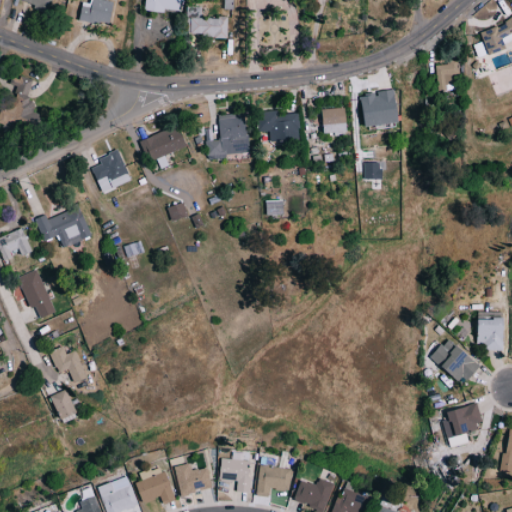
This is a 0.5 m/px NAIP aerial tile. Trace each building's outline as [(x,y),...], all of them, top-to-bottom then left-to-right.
[(20,0),(20,3),(49,10),(51,0),(20,0)] [(109,25),(114,2),(105,0),(90,0),(90,3),(83,2),(79,18),(109,25)] [(180,13),(182,0),(144,0),(144,8),(180,13)] [(227,36),(228,17),(191,16),(190,35),(227,36)] [(448,74),(455,74),(455,60),(444,60),(444,64),(432,65),(433,89),(449,89),(448,74)] [(9,83),(18,87),(15,94),(26,100),(33,82),(13,73),(9,83)] [(362,95),(365,125),(399,122),(396,89),(378,90),(378,93),(362,95)] [(347,131),(346,107),(322,108),(323,132),(347,131)] [(299,112),(277,113),(277,111),(257,111),(258,131),(269,131),(270,142),(300,141),(299,112)] [(246,114),(218,115),(219,140),(206,140),(207,159),(226,158),(225,153),(247,152),(246,114)] [(141,141),(151,161),(187,144),(177,124),(141,141)] [(130,181),(119,150),(99,158),(101,164),(92,167),(100,192),(130,181)] [(364,178),(382,179),(382,162),(364,162),(364,178)] [(266,200),(266,214),(284,213),(283,199),(266,200)] [(168,207),(172,221),(188,215),(183,202),(168,207)] [(91,236),(81,207),(46,219),(45,215),(34,219),(42,241),(57,236),(61,247),(91,236)] [(0,252),(3,258),(19,251),(21,256),(32,251),(22,227),(0,236),(0,252)] [(40,318),(54,312),(37,269),(17,277),(29,308),(35,305),(40,318)] [(477,319),(478,349),(504,349),(503,318),(477,319)] [(431,361),(468,383),(480,362),(443,340),(431,361)] [(74,383),(87,377),(76,350),(67,354),(63,346),(49,352),(58,373),(68,369),(74,383)] [(59,419),(76,414),(68,389),(52,394),(59,419)] [(477,405),(446,410),(448,419),(442,420),(445,437),(482,430),(477,405)] [(449,446),(468,443),(467,435),(447,438),(449,446)] [(220,481),(237,482),(236,491),(249,492),(251,460),(221,459),(220,481)] [(174,466),(180,495),(211,488),(206,467),(191,470),(189,463),(174,466)] [(175,499),(162,465),(139,473),(141,481),(135,483),(142,503),(160,496),(163,504),(175,499)] [(288,491),(291,469),(259,465),(255,495),(268,496),(269,488),(288,491)] [(98,486),(106,511),(121,511),(122,511),(138,506),(127,476),(98,486)] [(315,486),(301,480),(293,499),(322,511),(334,484),(319,477),(315,486)] [(364,511),(360,510),(366,497),(342,487),(330,511),(364,511)]
